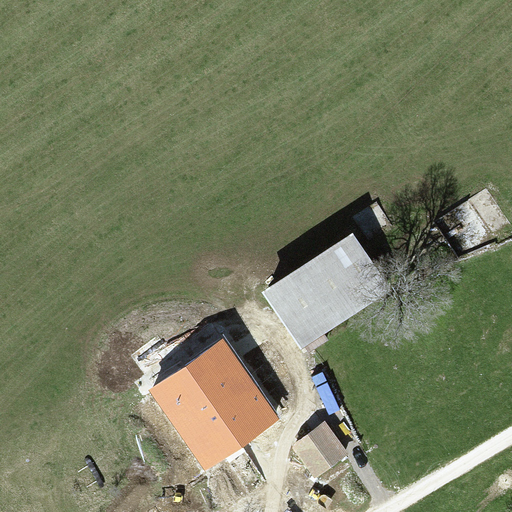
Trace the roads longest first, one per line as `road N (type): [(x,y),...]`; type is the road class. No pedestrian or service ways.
road 1 (track): [(271,511),(281,456),(306,403),(306,374),(293,348),(258,316)]
road 2 (track): [(378,511),(511,437)]
